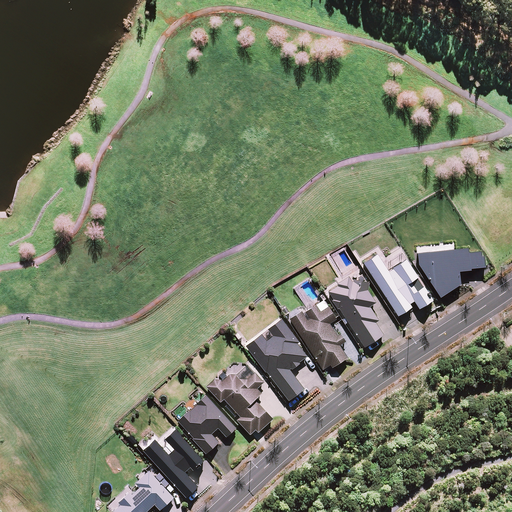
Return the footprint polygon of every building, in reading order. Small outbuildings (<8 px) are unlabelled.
[(400,283),(395,266),(362,278),(369,299),(397,288),(396,285),(400,283)] [(337,319),(324,300),(303,314),(301,312),(290,320),(322,370),(330,365),(332,368),(347,358),(339,346),(343,343),(330,323),(337,319)] [(303,390),(290,371),(300,364),(299,362),(307,356),(281,321),(268,330),(273,337),(266,342),(262,335),(246,347),(265,373),(267,372),(288,401),(303,390)] [(263,384),(246,365),(234,376),(232,373),(222,382),(218,378),(207,388),(220,403),(224,399),(240,418),(237,421),(250,435),(255,430),(258,433),(272,420),(254,400),(262,394),(257,389),(263,384)] [(196,406),(197,406),(190,412),(189,411),(178,420),(206,454),(219,443),(211,434),(218,428),(226,437),(235,430),(208,396),(196,406)] [(146,511),(154,505),(160,511),(173,498),(163,489),(168,484),(159,474),(154,478),(148,471),(136,483),(140,488),(132,495),(130,493),(118,504),(121,506),(114,511),(146,511)]
